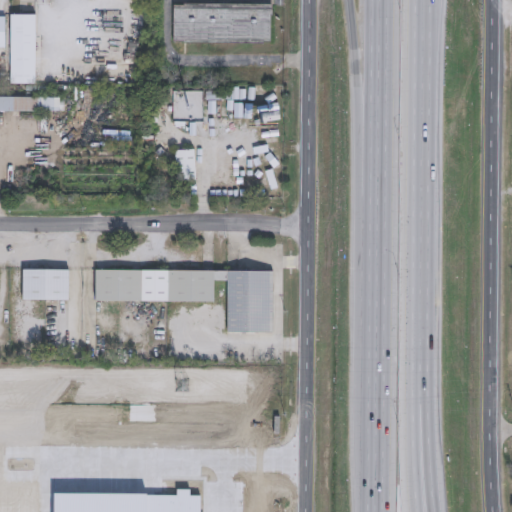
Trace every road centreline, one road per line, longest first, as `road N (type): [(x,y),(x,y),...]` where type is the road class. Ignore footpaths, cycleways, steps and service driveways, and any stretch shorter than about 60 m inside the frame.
road 1 (motorway): [(381,0),(375,511)]
road 2 (secondary): [(494,511),(495,0)]
road 3 (secondary): [(308,0),(309,511)]
road 4 (residential): [(0,224),(313,223)]
road 5 (motorway): [(352,0),(380,298)]
road 6 (motorway): [(432,511),(420,232)]
road 7 (motorway): [(415,511),(420,232)]
road 8 (motorway): [(420,232),(422,111)]
